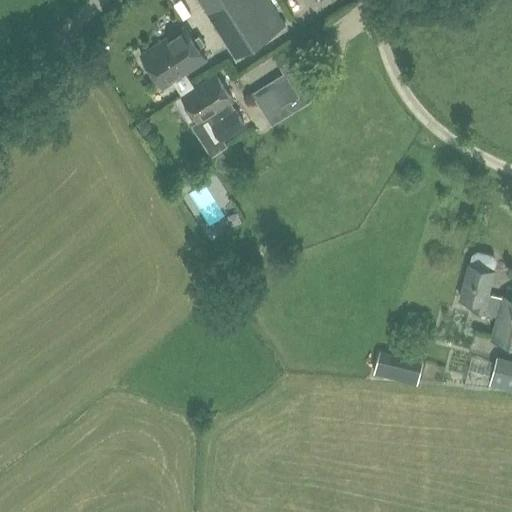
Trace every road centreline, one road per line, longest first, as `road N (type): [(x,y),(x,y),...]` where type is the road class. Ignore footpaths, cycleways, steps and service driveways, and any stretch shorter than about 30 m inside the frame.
road 1 (unclassified): [(511,171),(454,142),(399,88),(373,0)]
road 2 (unclassified): [(0,103),(103,0)]
